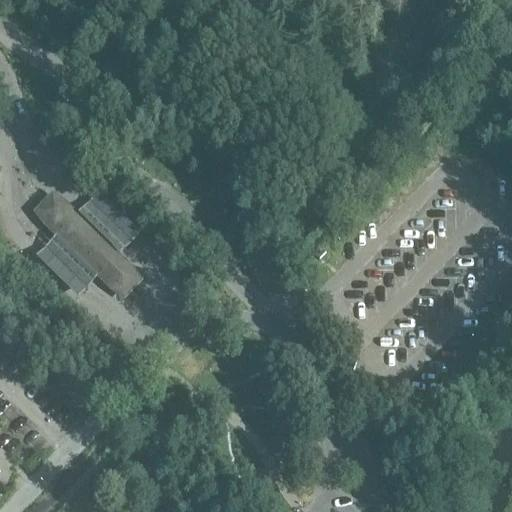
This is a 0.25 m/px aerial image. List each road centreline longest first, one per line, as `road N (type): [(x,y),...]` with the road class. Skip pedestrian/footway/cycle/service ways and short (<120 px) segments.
road 1 (unclassified): [(272,321),(91,135),(67,79),(0,24)]
road 2 (unclassified): [(23,160),(22,225),(71,273),(168,334)]
road 3 (unclassified): [(23,160),(60,178),(109,232),(149,284),(168,334)]
road 4 (unknown): [(511,252),(462,320),(409,359),(389,350),(352,307)]
road 5 (unknown): [(329,280),(441,187),(511,219)]
road 6 (unknown): [(481,199),(373,332)]
road 7 (unclassified): [(272,321),(330,397),(351,460)]
